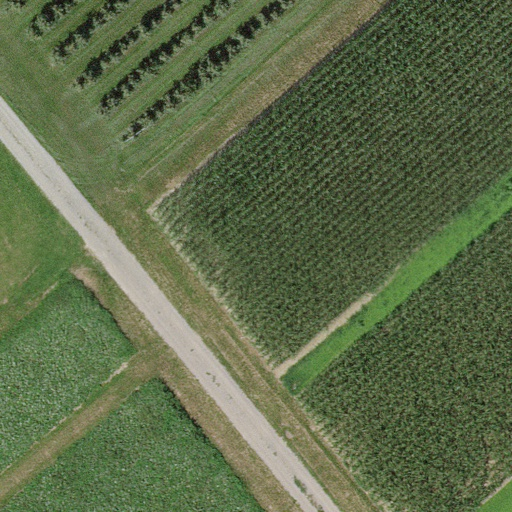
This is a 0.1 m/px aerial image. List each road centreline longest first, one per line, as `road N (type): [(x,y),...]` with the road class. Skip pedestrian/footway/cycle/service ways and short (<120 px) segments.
road 1 (track): [(325,511),(0,109)]
road 2 (track): [(0,318),(98,231)]
